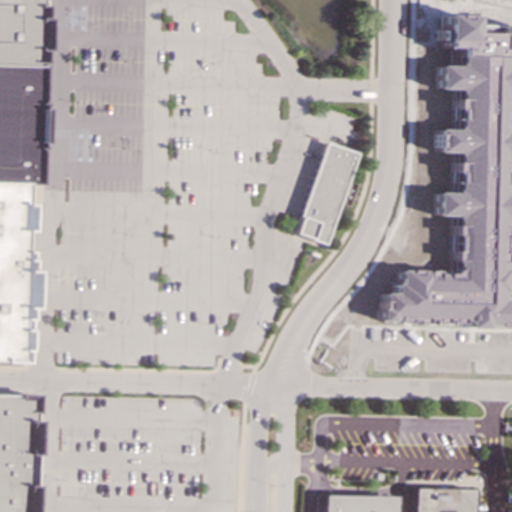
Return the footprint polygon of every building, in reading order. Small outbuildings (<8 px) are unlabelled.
[(0,0),(0,362),(21,363),(22,315),(26,315),(26,278),(22,278),(24,187),(34,187),(38,0),(0,0)] [(435,15),(463,16),(463,24),(511,24),(511,57),(497,57),(497,63),(500,67),(511,67),(511,90),(501,90),(499,130),(511,130),(511,154),(500,154),(499,194),(511,194),(511,217),(498,217),(496,299),(511,299),(511,312),(507,312),(506,326),(475,326),(475,328),(456,328),(456,323),(369,321),(370,309),(372,309),(373,292),(384,292),(384,282),(388,282),(389,269),(443,270),(444,215),(427,215),(427,193),(444,193),(445,152),(428,152),(429,129),(445,129),(446,89),(430,88),(430,65),(447,66),(451,62),(451,56),(447,56),(448,48),(435,48),(435,15)] [(319,142),(351,153),(318,245),(287,233),(319,142)] [(0,511),(24,511),(26,394),(0,393),(0,511)] [(461,511),(462,489),(403,488),(402,511),(393,511),(385,511),(386,496),(313,494),(313,511),(461,511)]
